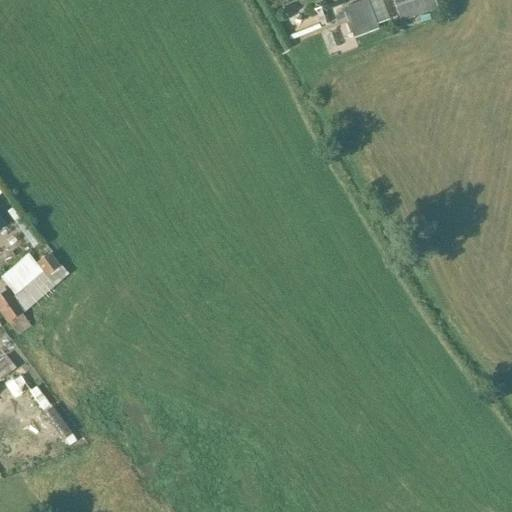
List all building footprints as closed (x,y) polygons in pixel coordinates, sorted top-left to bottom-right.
[(434,0),(393,0),(401,21),(437,8),(434,0)] [(345,15),(337,19),(339,25),(347,21),(354,37),(378,28),(367,1),(343,10),(345,15)] [(1,273),(24,309),(71,278),(54,252),(36,263),(31,254),(1,273)] [(0,295),(0,310),(4,323),(23,317),(14,291),(0,295)] [(57,405),(47,411),(66,439),(76,432),(57,405)]
